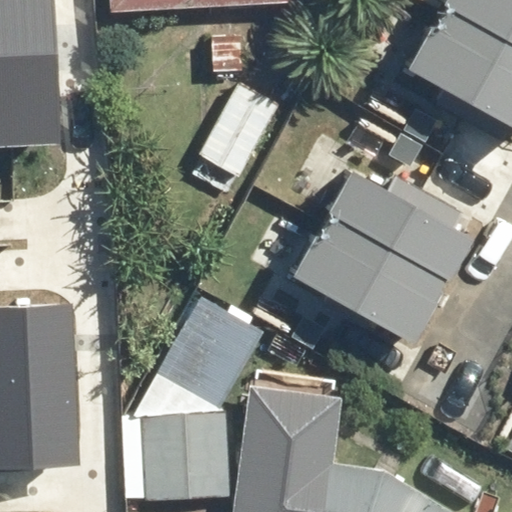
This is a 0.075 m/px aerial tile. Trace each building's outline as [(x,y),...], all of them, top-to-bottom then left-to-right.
[(0,0),(0,129),(51,129),(47,0),(0,0)] [(110,0),(111,9),(243,0),(110,0)] [(511,0),(433,0),(432,3),(511,45),(511,0)] [(511,45),(432,3),(403,58),(511,115),(511,45)] [(296,98),(253,71),(201,154),(244,181),(296,98)] [(348,153),(319,210),(440,273),(469,216),(348,153)] [(319,210),(290,265),(411,328),(431,290),(440,273),(319,210)] [(0,300),(0,454),(75,451),(68,297),(0,300)] [(456,511),(386,467),(332,458),(345,385),(247,367),(220,511),(456,511)] [(142,489),(215,490),(216,406),(143,404),(142,489)]
